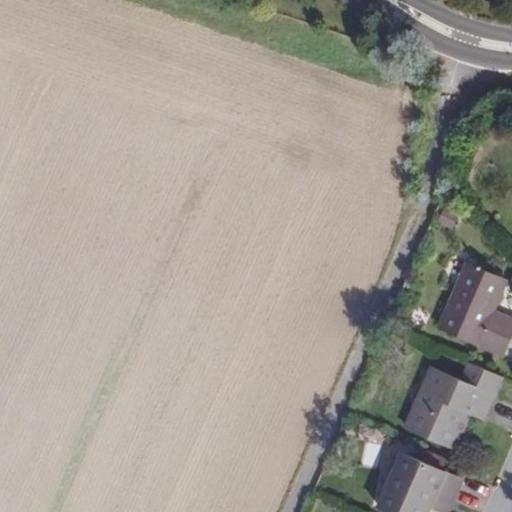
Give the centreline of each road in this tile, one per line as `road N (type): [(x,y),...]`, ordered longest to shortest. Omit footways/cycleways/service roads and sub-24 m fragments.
road 1 (track): [(466,24),(272,511)]
road 2 (residential): [(349,0),(452,48),(511,60)]
